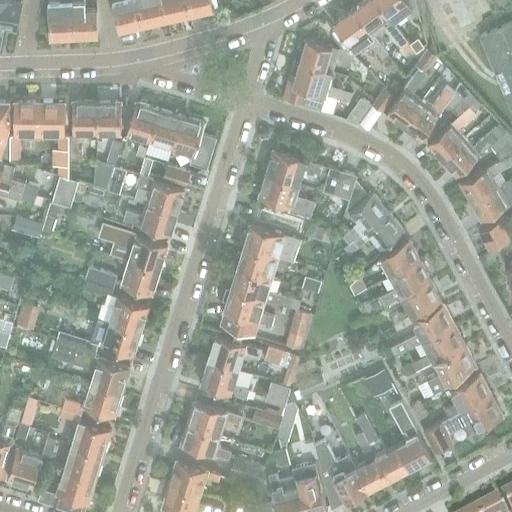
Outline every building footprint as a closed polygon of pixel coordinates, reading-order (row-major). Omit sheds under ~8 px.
[(0,0),(0,44),(1,44),(5,22),(17,24),(21,0),(0,0)] [(48,0),(50,35),(74,33),(72,0),(48,0)] [(85,0),(72,0),(74,33),(98,32),(97,7),(85,7),(85,0)] [(112,0),(119,27),(143,22),(137,0),(112,0)] [(137,0),(143,22),(166,17),(162,0),(137,0)] [(162,0),(166,17),(190,11),(187,0),(162,0)] [(187,0),(190,11),(214,6),(212,0),(187,0)] [(398,25),(394,18),(380,0),(361,0),(355,5),(374,32),(386,23),(392,30),(398,25)] [(380,0),(394,18),(410,6),(417,15),(419,14),(414,0),(380,0)] [(379,39),(374,32),(355,5),(335,19),(354,47),(366,38),(371,45),(373,43),(379,39)] [(511,19),(479,33),(511,108),(511,19)] [(398,25),(392,30),(401,42),(407,38),(406,36),(398,25)] [(300,59),(333,68),(337,54),(351,58),(353,52),(350,48),(307,35),(300,59)] [(373,43),(382,56),(388,52),(379,39),(373,43)] [(329,83),(333,68),(300,59),(294,81),(288,79),(283,94),(322,106),(326,92),(350,99),(352,90),(329,83)] [(403,124),(422,98),(411,90),(425,70),(418,64),(385,110),(403,124)] [(452,107),(469,87),(461,79),(453,89),(445,84),(431,104),(422,98),(403,124),(420,136),(445,101),(452,107)] [(381,107),(391,92),(383,83),(371,100),(381,107)] [(441,157),(465,136),(457,126),(475,109),(469,102),(477,95),(469,87),(452,107),(458,112),(426,141),(441,157)] [(360,115),(370,101),(360,94),(350,108),(360,115)] [(0,152),(1,153),(10,123),(10,98),(0,97),(0,152)] [(9,157),(19,160),(19,132),(39,133),(40,98),(14,98),(14,131),(10,131),(9,157)] [(68,156),(68,131),(64,131),(65,98),(40,98),(39,133),(60,133),(59,162),(68,162),(68,156)] [(68,131),(68,156),(82,156),(82,139),(79,139),(79,132),(97,132),(97,99),(73,99),(72,131),(68,131)] [(97,99),(97,132),(121,132),(121,99),(97,99)] [(149,139),(159,106),(136,99),(126,132),(149,139)] [(159,106),(149,139),(172,146),(182,113),(159,106)] [(182,113),(172,146),(194,153),(204,120),(182,113)] [(496,148),(511,136),(511,134),(499,120),(472,144),(465,136),(441,157),(455,173),(490,141),(496,148)] [(107,158),(115,161),(122,138),(114,135),(107,158)] [(470,198),(497,182),(492,172),(511,160),(511,158),(508,152),(511,149),(511,136),(496,148),(503,155),(459,180),(470,198)] [(139,141),(136,150),(145,153),(148,144),(139,141)] [(140,169),(147,171),(155,146),(148,144),(145,153),(140,169)] [(318,170),(321,161),(272,146),(265,169),(299,179),(303,166),(318,170)] [(0,180),(23,187),(26,178),(12,174),(15,162),(0,157),(0,180)] [(186,183),(191,167),(167,160),(162,175),(186,183)] [(334,191),(342,168),(328,163),(321,187),(334,191)] [(342,168),(334,191),(348,196),(354,175),(356,172),(342,168)] [(177,208),(185,185),(153,175),(149,172),(147,171),(140,169),(136,182),(138,182),(134,195),(146,198),(177,208)] [(291,208),(310,213),(315,197),(296,191),(299,179),(265,169),(258,194),(292,204),(291,208)] [(354,175),(348,196),(346,205),(364,227),(387,207),(372,189),(368,192),(354,175)] [(497,182),(470,198),(480,217),(511,198),(511,182),(508,176),(497,182)] [(0,189),(20,195),(23,187),(0,180),(0,189)] [(113,208),(111,216),(133,223),(138,224),(139,221),(170,231),(177,208),(146,198),(142,212),(136,210),(135,214),(113,208)] [(364,227),(380,246),(403,226),(387,207),(364,227)] [(43,221),(16,213),(12,226),(39,234),(43,221)] [(131,231),(133,223),(111,216),(108,215),(106,223),(127,230),(131,231)] [(484,239),(505,228),(500,218),(479,230),(484,239)] [(244,241),(279,252),(284,236),(287,236),(288,241),(296,244),(299,235),(251,220),(244,241)] [(160,265),(168,240),(136,230),(138,224),(133,223),(131,231),(127,230),(124,237),(133,239),(128,255),(160,265)] [(348,240),(358,231),(352,224),(341,233),(348,240)] [(505,228),(484,239),(489,249),(510,237),(505,228)] [(348,252),(364,238),(358,231),(348,240),(342,245),(348,252)] [(390,272),(419,256),(408,235),(393,243),(380,254),(390,272)] [(293,256),(279,252),(244,241),(238,263),(272,274),(278,257),(280,258),(281,262),(290,265),(293,256)] [(128,255),(121,279),(152,289),(160,265),(128,255)] [(368,310),(401,292),(430,276),(419,256),(390,272),(396,283),(363,301),(368,310)] [(113,284),(116,272),(88,263),(85,275),(87,276),(113,284)] [(231,285),(266,296),(298,306),(301,297),(274,288),(270,291),(268,290),(272,274),(238,263),(231,285)] [(318,288),(322,277),(306,272),(303,283),(318,288)] [(356,274),(349,280),(355,291),(362,287),(356,274)] [(111,290),(113,284),(87,276),(85,284),(108,291),(110,292),(111,290)] [(430,276),(401,292),(411,313),(441,297),(430,276)] [(230,286),(227,285),(223,297),(227,298),(224,307),(226,307),(222,321),(255,331),(259,317),(272,322),(275,313),(262,309),(266,296),(231,285),(230,286)] [(149,301),(111,290),(110,292),(108,291),(105,302),(113,304),(110,316),(141,326),(149,301)] [(422,337),(452,321),(442,301),(411,317),(418,329),(390,344),(394,352),(422,337)] [(396,321),(405,316),(401,308),(391,313),(396,321)] [(134,350),(141,326),(110,316),(105,331),(99,329),(97,336),(59,325),(56,334),(95,346),(100,347),(102,340),(134,350)] [(434,357),(463,342),(452,321),(422,337),(434,357)] [(207,355),(238,364),(242,350),(258,355),(261,345),(215,331),(207,355)] [(94,351),(95,346),(56,334),(51,351),(94,364),(90,377),(122,387),(130,362),(94,351)] [(268,340),(263,353),(279,358),(283,344),(268,340)] [(463,342),(434,357),(440,370),(426,377),(433,390),(447,383),(445,379),(475,363),(463,342)] [(411,360),(416,368),(428,361),(424,353),(411,360)] [(232,381),(238,364),(207,355),(200,381),(246,395),(248,386),(232,381)] [(449,413),(460,407),(490,391),(479,370),(449,386),(456,399),(444,405),(449,413)] [(65,394),(62,402),(81,408),(83,402),(115,411),(122,387),(90,377),(84,400),(65,394)] [(270,377),(264,396),(283,402),(289,383),(270,377)] [(471,428),(501,413),(490,391),(460,407),(449,413),(424,426),(435,446),(447,440),(442,429),(465,417),(471,428)] [(419,416),(428,411),(420,397),(412,402),(419,416)] [(187,421),(219,430),(223,416),(239,420),(241,412),(194,398),(187,421)] [(62,402),(60,411),(79,417),(72,440),(103,449),(111,425),(79,415),(81,408),(62,402)] [(278,423),(281,412),(254,404),(251,415),(278,423)] [(403,421),(411,417),(404,404),(396,408),(403,421)] [(369,440),(377,436),(363,410),(355,414),(362,427),(369,440)] [(287,435),(293,415),(283,412),(277,432),(287,435)] [(0,468),(14,423),(5,420),(0,435),(0,468)] [(215,443),(219,430),(187,421),(181,441),(228,455),(230,448),(215,443)] [(361,444),(369,440),(362,427),(354,431),(361,444)] [(416,427),(405,433),(407,436),(397,442),(409,464),(430,453),(416,427)] [(381,436),(378,438),(370,442),(388,476),(409,464),(397,442),(386,447),(381,436)] [(323,477),(333,472),(340,468),(335,457),(324,437),(314,442),(323,477)] [(96,474),(103,449),(72,440),(64,465),(96,474)] [(363,456),(365,458),(355,464),(367,487),(388,476),(370,442),(362,447),(366,454),(363,456)] [(32,483),(41,452),(16,444),(6,476),(32,483)] [(278,462),(290,459),(286,444),(274,447),(278,462)] [(347,451),(335,457),(340,468),(333,472),(346,497),(346,498),(367,487),(355,464),(347,451)] [(231,465),(257,473),(260,462),(234,454),(231,465)] [(169,479),(201,489),(205,474),(218,478),(221,470),(176,456),(169,479)] [(296,482),(303,511),(308,511),(327,507),(315,459),(291,465),(296,482)] [(88,499),(96,474),(64,465),(57,490),(41,485),(38,497),(84,511),(87,499),(88,499)] [(253,483),(257,473),(231,465),(228,475),(253,483)] [(303,511),(296,482),(281,486),(277,469),(268,471),(278,511),(303,511)] [(331,505),(346,497),(333,472),(323,477),(331,505)] [(220,511),(223,506),(198,498),(201,489),(169,479),(161,504),(178,509),(177,511),(220,511)] [(511,511),(511,489),(501,496),(509,511),(511,511)] [(258,501),(260,511),(273,511),(270,498),(258,501)] [(475,510),(475,511),(504,511),(497,498),(475,510)] [(230,510),(237,511),(246,511),(246,504),(233,500),(230,510)] [(260,511),(258,501),(246,504),(246,511),(260,511)]
